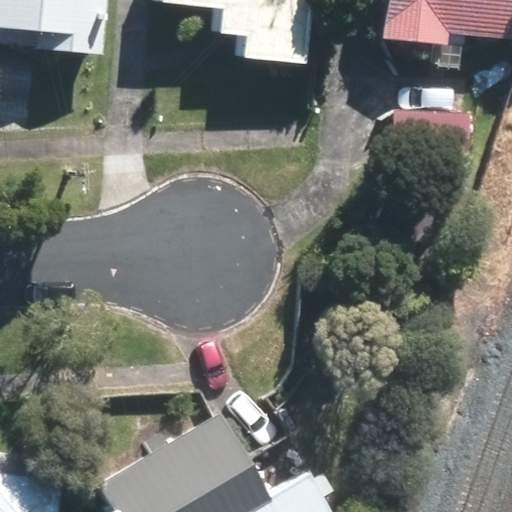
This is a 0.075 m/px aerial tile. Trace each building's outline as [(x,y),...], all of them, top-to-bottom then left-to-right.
[(0,0),(0,33),(106,46),(111,0),(0,0)] [(225,0),(224,17),(249,20),(246,47),(313,54),(318,0),(225,0)] [(511,28),(511,0),(389,0),(386,25),(451,33),(452,20),(511,28)] [(256,449),(228,400),(98,474),(120,511),(340,511),(293,428),(256,449)] [(62,511),(68,469),(0,460),(0,511),(62,511)]
